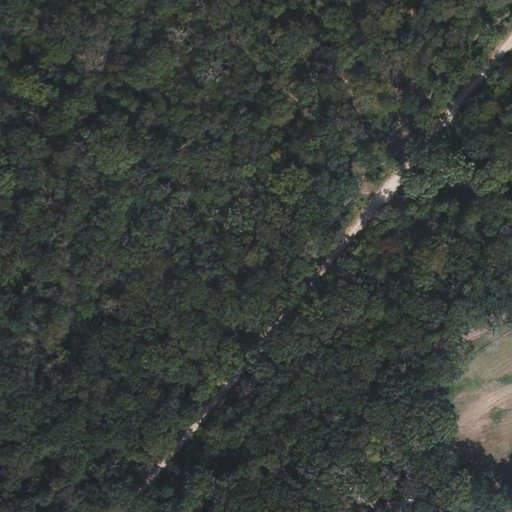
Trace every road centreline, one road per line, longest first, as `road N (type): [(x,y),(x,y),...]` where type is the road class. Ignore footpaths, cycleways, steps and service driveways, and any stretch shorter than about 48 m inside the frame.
road 1 (unclassified): [(121,511),(511,39)]
road 2 (track): [(208,0),(394,178)]
